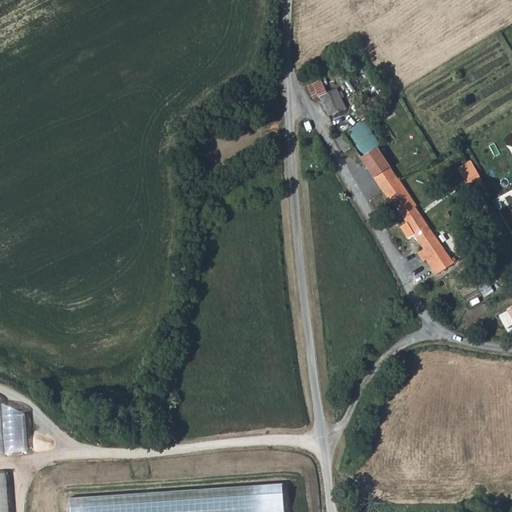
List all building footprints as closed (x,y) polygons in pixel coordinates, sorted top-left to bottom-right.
[(335,84),(326,90),(319,76),(307,83),(314,97),(318,94),(330,113),(346,104),(335,84)] [(339,140),(348,153),(358,145),(349,133),(339,140)] [(393,164),(381,144),(362,156),(386,191),(402,181),(393,166),(393,164)] [(402,181),(386,191),(427,248),(432,256),(445,247),(418,206),(421,204),(404,179),(402,181)] [(382,210),(391,200),(383,193),(374,203),(382,210)] [(432,256),(427,259),(439,275),(456,264),(445,247),(432,256)] [(427,259),(432,256),(427,248),(422,253),(426,260),(427,259)] [(472,277),(459,285),(469,302),(482,294),(472,277)] [(0,459),(13,459),(10,404),(0,404),(0,459)] [(0,511),(13,511),(11,477),(0,477),(0,511)] [(74,496),(74,511),(288,511),(287,485),(74,496)]
